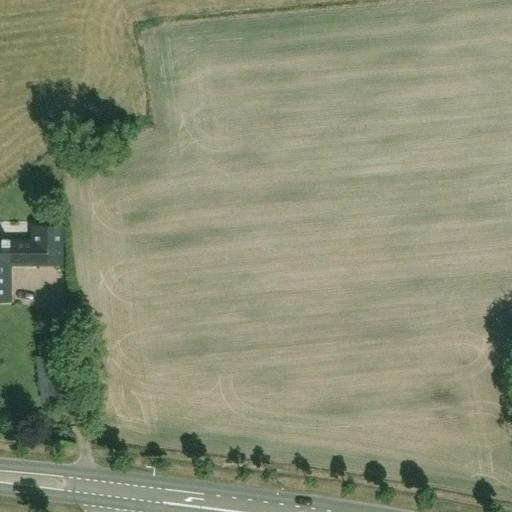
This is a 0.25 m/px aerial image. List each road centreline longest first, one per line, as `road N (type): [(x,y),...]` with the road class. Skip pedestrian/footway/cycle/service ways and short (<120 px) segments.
road 1 (secondary): [(145,496),(0,477)]
road 2 (secondary): [(289,511),(145,496)]
